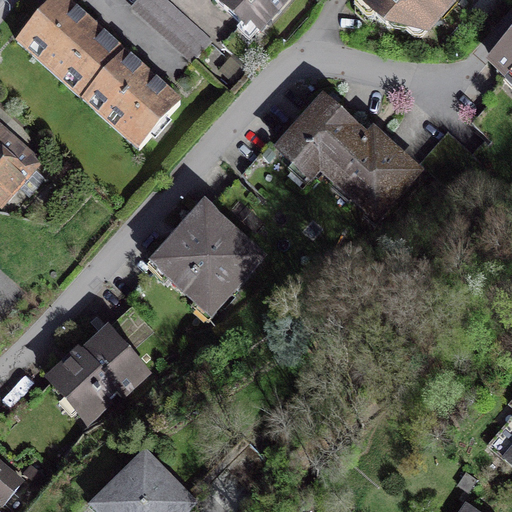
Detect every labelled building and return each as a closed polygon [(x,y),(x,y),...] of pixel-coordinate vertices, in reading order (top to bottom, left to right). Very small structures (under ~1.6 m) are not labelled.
[(54,0),(21,38),(87,96),(124,55),(61,0),(54,0)] [(164,0),(139,0),(133,7),(195,62),(212,42),(164,0)] [(224,49),(245,68),(265,46),(254,37),(287,0),(217,0),(216,2),(244,27),(224,49)] [(439,16),(453,0),(362,0),(360,2),(387,26),(426,31),(439,16)] [(482,0),(453,0),(439,16),(454,31),(482,0)] [(511,45),(494,65),(511,80),(511,45)] [(180,105),(124,55),(87,96),(144,146),(180,105)] [(358,139),(360,137),(324,105),(280,154),(274,148),(245,181),(266,200),(298,164),(313,177),(320,170),(369,214),(372,210),(380,217),(417,176),(374,138),(366,146),(358,139)] [(0,198),(5,202),(39,163),(0,129),(0,198)] [(422,169),(444,188),(472,156),(451,137),(422,169)] [(202,303),(214,314),(262,261),(234,235),(262,204),(241,185),(212,217),(205,210),(154,266),(162,273),(133,305),(154,324),(183,292),(199,307),(202,303)] [(79,409),(89,420),(117,394),(121,398),(171,350),(136,313),(94,352),(91,348),(51,385),(55,389),(31,412),(27,408),(5,430),(28,449),(49,428),(53,433),(79,409)] [(511,429),(493,452),(511,468),(511,406),(511,429)] [(28,449),(5,430),(0,436),(0,446),(18,461),(28,449)] [(0,505),(3,507),(22,483),(9,472),(18,461),(0,446),(0,505)] [(250,446),(227,469),(259,501),(278,475),(250,446)] [(183,511),(190,506),(161,476),(157,481),(141,464),(101,503),(110,511),(183,511)] [(459,488),(468,494),(475,482),(466,476),(459,488)]
